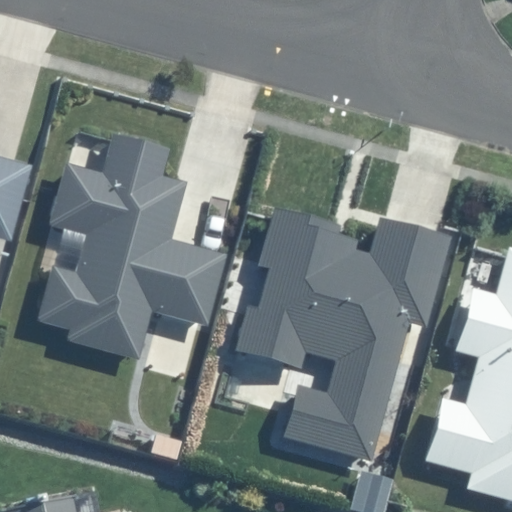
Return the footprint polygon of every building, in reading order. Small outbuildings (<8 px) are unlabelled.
[(47,224),(86,236),(77,271),(50,264),(36,319),(63,325),(60,340),(139,359),(152,310),(203,322),(218,260),(166,247),(181,186),(161,181),(169,148),(113,134),(103,175),(62,165),(47,224)] [(0,235),(3,236),(23,167),(0,160),(0,235)] [(319,221),(267,209),(254,264),(266,266),(256,306),(245,303),(234,346),(291,360),(294,350),(335,360),(327,391),(292,383),(279,437),(381,462),(416,316),(431,320),(450,241),(375,222),(367,253),(346,248),(347,240),(316,233),(319,221)] [(511,250),(505,248),(494,293),(468,287),(451,351),(475,357),(462,405),(434,398),(418,461),(466,473),(462,489),(511,501),(511,250)] [(75,511),(72,494),(0,503),(0,511),(75,511)]
